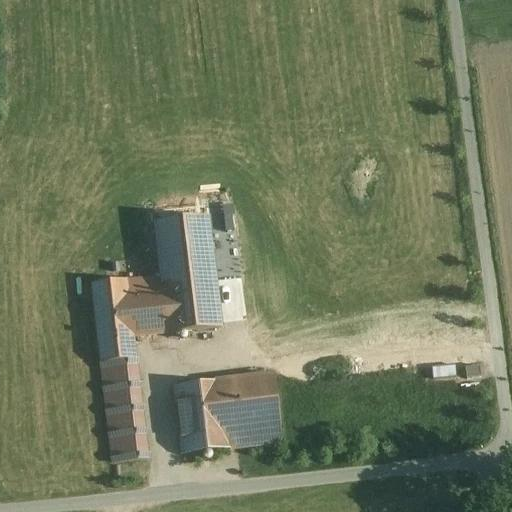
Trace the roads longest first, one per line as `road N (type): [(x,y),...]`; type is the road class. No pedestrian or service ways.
road 1 (unclassified): [(0,506),(509,452)]
road 2 (unclassified): [(509,452),(455,0)]
